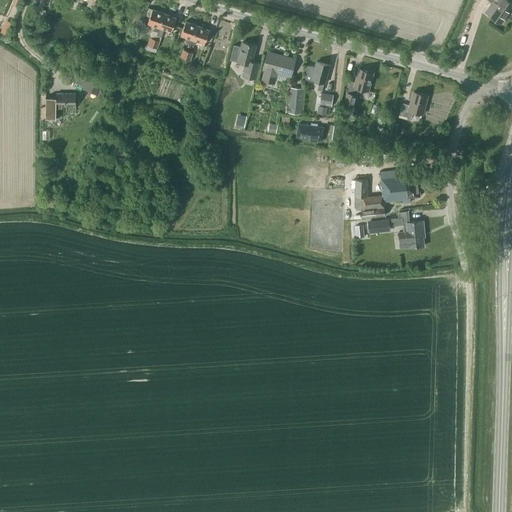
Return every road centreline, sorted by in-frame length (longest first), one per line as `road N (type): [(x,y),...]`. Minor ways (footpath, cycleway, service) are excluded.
road 1 (tertiary): [(477,83),(192,0)]
road 2 (primary): [(511,145),(498,257),(503,373)]
road 3 (residential): [(477,83),(449,156),(461,255)]
road 4 (primary): [(498,511),(503,373)]
road 5 (primary): [(503,373),(511,253)]
